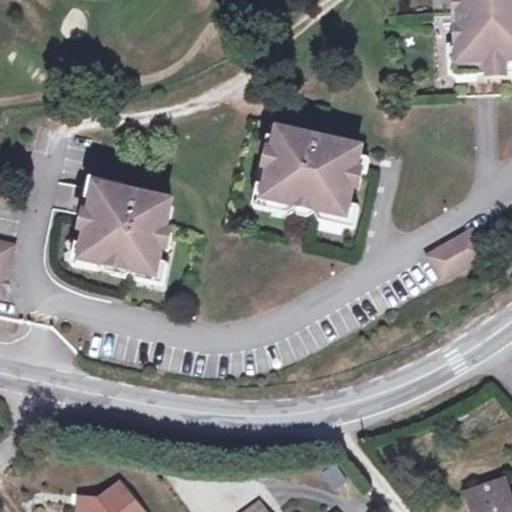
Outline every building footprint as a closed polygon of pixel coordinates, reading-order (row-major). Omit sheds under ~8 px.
[(462,65),(511,63),(511,0),(459,0),(453,7),(460,14),(461,33),(455,38),(461,44),(462,65)] [(263,200),(345,219),(351,189),(355,190),(359,173),(355,172),(359,150),(277,133),(273,154),(268,152),(264,171),(269,172),(263,200)] [(87,233),(80,258),(156,276),(162,249),(166,250),(170,233),(166,232),(171,205),(141,199),(139,204),(125,201),(125,196),(96,190),(90,214),(85,213),(81,231),(87,233)] [(439,279),(485,253),(471,229),(425,256),(439,279)] [(12,245),(0,242),(0,295),(0,296),(12,245)] [(145,511),(118,476),(69,511),(145,511)] [(511,511),(511,490),(507,479),(470,495),(477,511),(511,511)] [(276,511),(269,501),(254,511),(276,511)]
